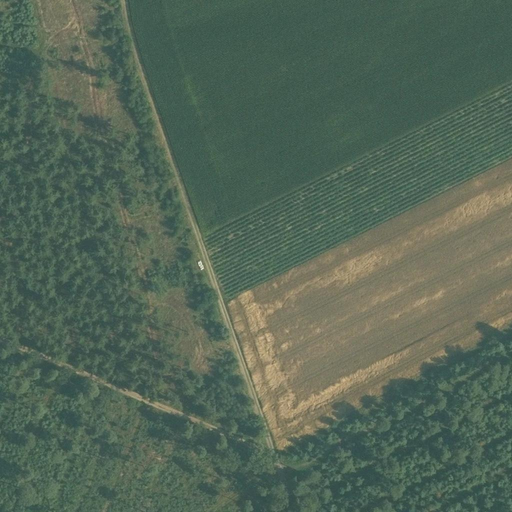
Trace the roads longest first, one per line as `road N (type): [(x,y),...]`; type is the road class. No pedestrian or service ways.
road 1 (track): [(276,460),(126,0)]
road 2 (track): [(0,340),(263,450),(276,460),(294,511)]
